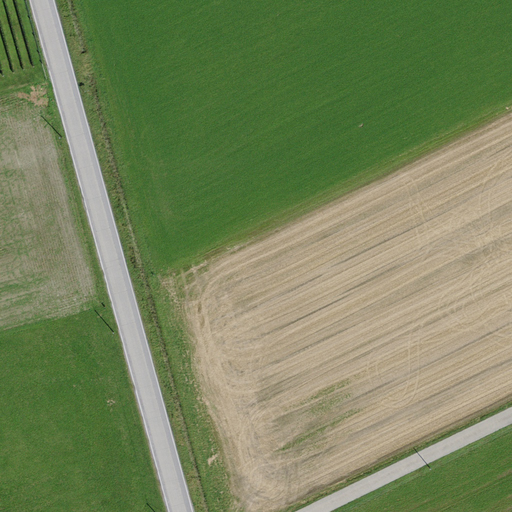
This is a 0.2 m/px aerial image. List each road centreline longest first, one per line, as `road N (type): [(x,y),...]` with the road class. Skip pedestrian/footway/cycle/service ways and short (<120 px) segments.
road 1 (unclassified): [(41,0),(179,511)]
road 2 (unclassified): [(511,417),(314,511)]
